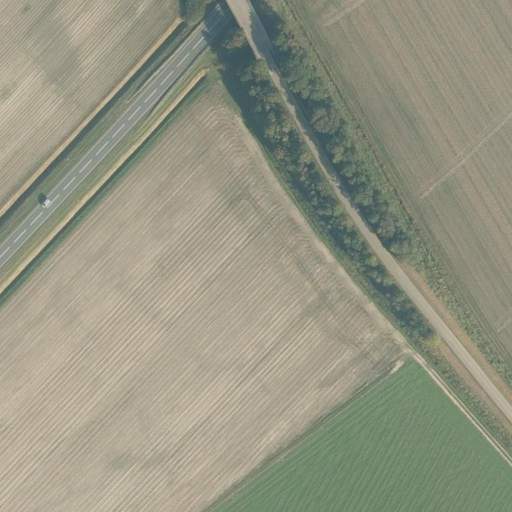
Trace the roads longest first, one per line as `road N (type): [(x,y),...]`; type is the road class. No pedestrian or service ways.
road 1 (tertiary): [(511,417),(342,195),(235,0)]
road 2 (trunk): [(0,257),(236,0)]
